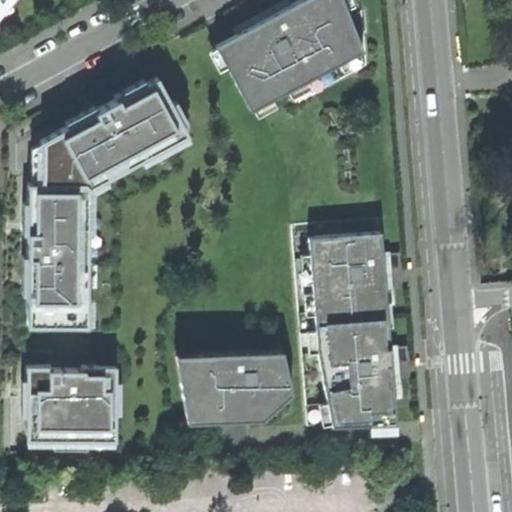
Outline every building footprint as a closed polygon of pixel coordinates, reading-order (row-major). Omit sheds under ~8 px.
[(366,43),(348,0),(290,0),(266,13),(217,40),(251,105),(366,43)] [(188,121),(161,70),(87,111),(29,143),(29,222),(30,320),(92,319),(92,173),(188,121)] [(387,225),(311,230),(319,345),(333,414),(403,410),(397,347),(390,256),(387,225)] [(285,343),(175,348),(187,416),(230,415),(262,414),(294,386),(285,343)] [(118,358),(27,359),(27,387),(28,437),(119,436),(118,358)]
